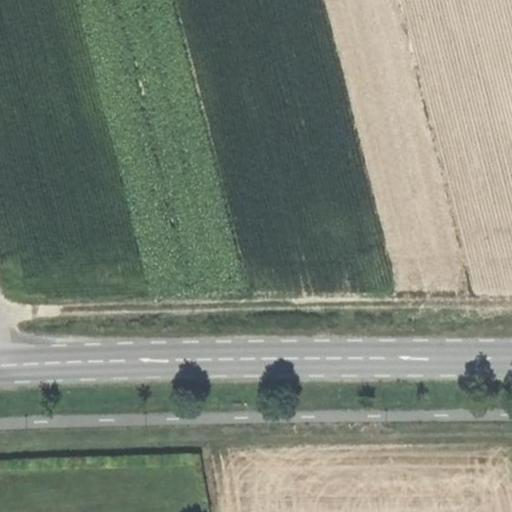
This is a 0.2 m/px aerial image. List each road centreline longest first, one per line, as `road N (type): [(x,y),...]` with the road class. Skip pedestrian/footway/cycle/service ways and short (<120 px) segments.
road 1 (track): [(0,453),(253,438),(511,438)]
road 2 (track): [(0,314),(511,306)]
road 3 (secondary): [(0,367),(511,363)]
